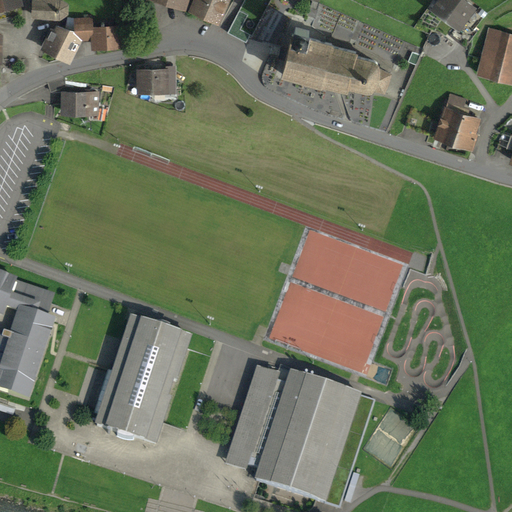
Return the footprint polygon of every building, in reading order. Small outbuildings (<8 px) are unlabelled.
[(20,0),(0,0),(0,10),(22,5),(20,0)] [(60,0),(32,0),(32,18),(59,19),(68,15),(68,5),(60,0)] [(187,0),(138,0),(183,13),(187,0)] [(230,0),(193,0),(187,16),(218,29),(230,0)] [(454,0),(440,0),(430,12),(452,31),(468,11),(454,0)] [(256,20),(231,9),(223,26),(248,38),(256,20)] [(75,19),(75,34),(82,39),(91,39),(92,49),(125,47),(124,25),(92,27),(92,18),(75,19)] [(70,63),(82,39),(75,34),(56,26),(43,49),(70,63)] [(511,39),(489,34),(478,76),(511,84),(511,39)] [(292,36),(280,77),(322,88),(322,86),(347,92),(348,89),(367,93),(370,93),(372,92),(374,91),(385,93),(389,85),(392,74),(379,68),(379,66),(376,64),(374,63),(357,58),(358,54),(334,48),(334,47),(292,36)] [(172,70),(140,71),(140,91),(173,90),(172,70)] [(98,93),(58,93),(58,118),(98,118),(98,93)] [(291,119),(265,108),(260,118),(286,130),(291,119)] [(479,122),(446,110),(437,137),(470,148),(479,122)] [(0,315),(3,317),(4,314),(17,319),(16,325),(14,325),(11,336),(4,333),(2,339),(0,338),(0,389),(28,399),(54,320),(46,318),(54,295),(16,283),(17,281),(1,275),(2,274),(0,272),(0,315)] [(153,326),(132,319),(114,372),(108,370),(94,413),(100,415),(97,426),(118,433),(117,436),(121,438),(125,440),(128,440),(133,440),(134,438),(155,445),(169,401),(166,400),(173,381),(176,382),(190,338),(169,331),(170,328),(167,326),(163,324),(159,324),(154,324),(153,326)] [(278,375),(258,369),(232,447),(251,454),(247,465),(259,469),(256,481),(340,508),(375,401),(279,369),(278,375)]
